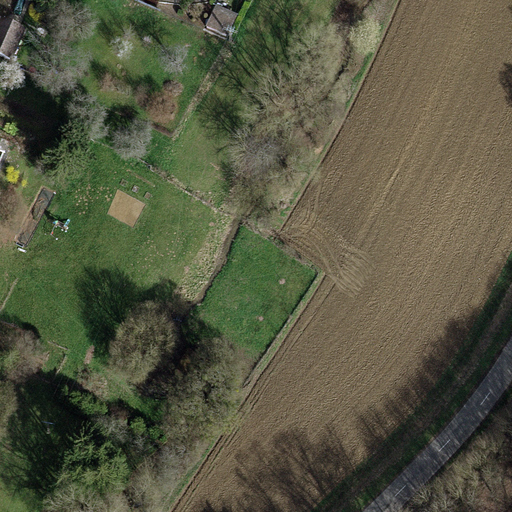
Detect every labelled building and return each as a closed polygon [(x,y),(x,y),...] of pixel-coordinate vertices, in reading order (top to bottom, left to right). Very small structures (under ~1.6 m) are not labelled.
[(216,5),(205,30),(228,40),(239,16),(216,5)] [(0,25),(0,54),(9,59),(21,29),(2,21),(0,25)] [(189,351),(200,358),(205,351),(194,343),(189,351)] [(187,375),(199,383),(210,366),(200,358),(189,351),(183,360),(193,367),(187,375)] [(187,375),(193,367),(183,360),(178,368),(187,375)]
